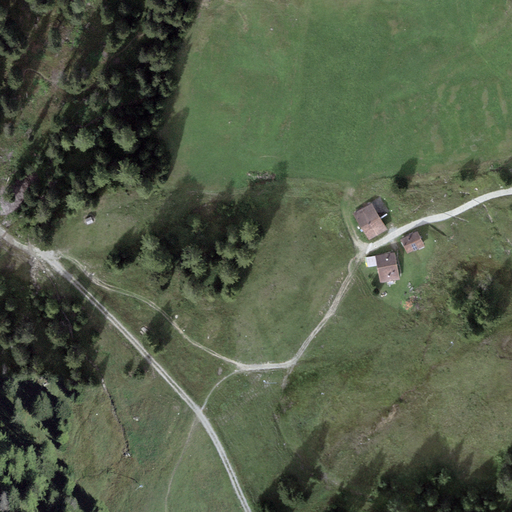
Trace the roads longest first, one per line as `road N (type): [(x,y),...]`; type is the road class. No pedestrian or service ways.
road 1 (track): [(511,191),(416,221),(364,252),(294,362),(245,368)]
road 2 (track): [(248,511),(206,422),(49,258)]
road 3 (track): [(245,368),(190,340),(141,297),(0,228)]
